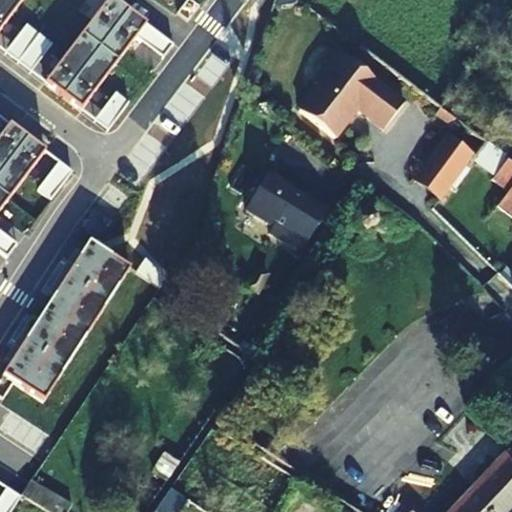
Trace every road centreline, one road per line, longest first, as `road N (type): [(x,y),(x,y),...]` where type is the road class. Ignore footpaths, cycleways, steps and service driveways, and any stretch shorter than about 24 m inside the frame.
road 1 (residential): [(113,166),(0,334)]
road 2 (residential): [(226,0),(113,166)]
road 3 (residential): [(0,80),(113,166)]
